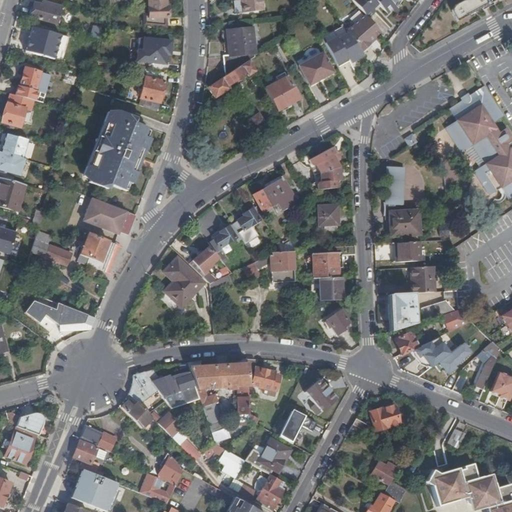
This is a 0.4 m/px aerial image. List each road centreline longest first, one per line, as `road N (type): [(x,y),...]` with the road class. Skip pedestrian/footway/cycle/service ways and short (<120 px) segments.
road 1 (residential): [(86,373),(194,345),(306,353),(368,371)]
road 2 (residential): [(368,371),(366,124)]
road 3 (residential): [(192,0),(189,83),(167,165)]
road 4 (secondary): [(201,190),(346,113)]
road 5 (residential): [(290,511),(368,371)]
road 6 (secondary): [(86,373),(121,287),(158,231)]
road 7 (residential): [(368,371),(511,430)]
road 8 (secondary): [(32,511),(86,373)]
road 9 (secondary): [(407,76),(511,17)]
